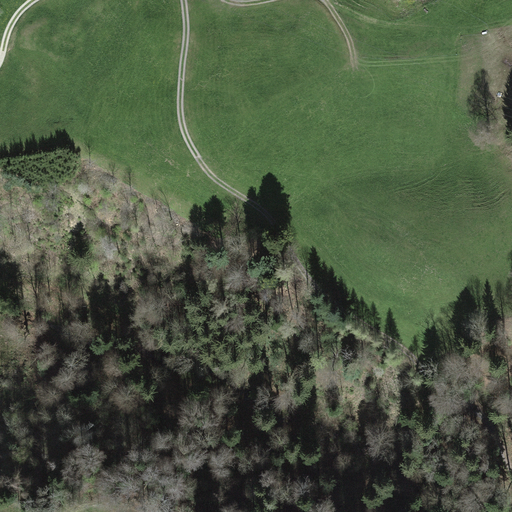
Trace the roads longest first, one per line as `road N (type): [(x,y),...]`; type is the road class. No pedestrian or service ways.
road 1 (track): [(511,452),(496,420),(320,275),(197,159)]
road 2 (track): [(184,0),(181,107),(197,159)]
